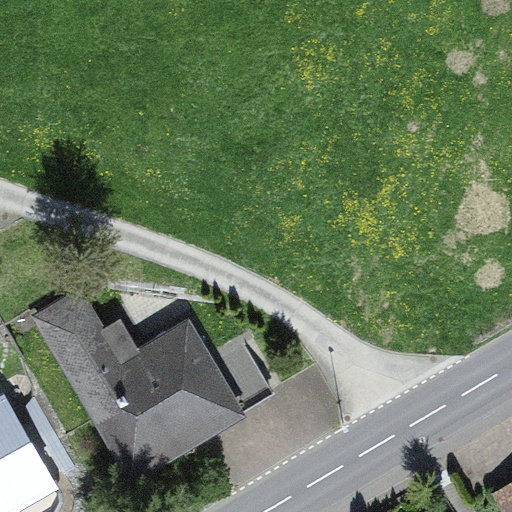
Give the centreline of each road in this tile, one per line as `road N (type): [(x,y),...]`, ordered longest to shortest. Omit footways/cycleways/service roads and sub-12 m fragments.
road 1 (residential): [(0,201),(220,280),(324,347),(397,437)]
road 2 (secondary): [(269,511),(397,437)]
road 3 (secondary): [(397,437),(511,370)]
